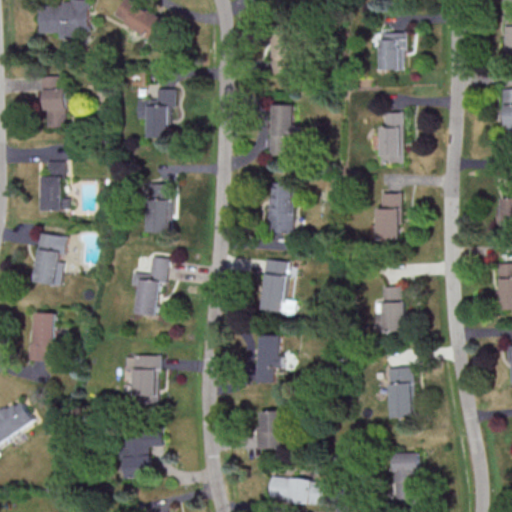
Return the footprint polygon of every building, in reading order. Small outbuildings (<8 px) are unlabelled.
[(41,1),(42,32),(61,31),(61,34),(91,34),(91,0),(41,1)] [(124,0),(116,16),(159,39),(170,19),(135,0),(124,0)] [(407,68),(407,31),(382,32),(383,69),(407,68)] [(297,71),(296,33),(275,33),(275,72),(297,71)] [(62,75),(45,75),(46,126),(69,125),(68,86),(62,87),(62,75)] [(140,99),(141,117),(150,117),(151,137),(171,136),(171,105),(178,105),(177,87),(159,88),(159,98),(140,99)] [(273,154),(289,155),(290,137),(300,137),(300,124),(296,124),(296,104),(274,103),(273,154)] [(383,162),(406,161),(405,111),(387,111),(387,124),(382,124),(383,162)] [(65,197),(66,160),(49,160),(49,175),(45,175),(44,209),(72,209),(72,197),(65,197)] [(499,226),(511,226),(511,219),(511,181),(511,176),(506,176),(506,205),(499,205),(499,226)] [(172,232),(173,183),(151,182),(149,231),(172,232)] [(296,183),(272,182),(270,230),(294,231),(296,183)] [(403,192),(384,192),(383,206),(380,206),(379,238),(403,238),(403,192)] [(37,281),(62,284),(66,254),(67,254),(70,235),(43,232),(37,281)] [(170,257),(153,256),(152,272),(135,271),(134,284),(141,284),(139,313),(160,314),(162,281),(168,282),(170,257)] [(264,310),(297,312),(298,299),(288,299),(291,260),(269,258),(264,310)] [(511,261),(502,262),(503,309),(511,308),(511,261)] [(385,286),(386,302),(379,302),(379,330),(407,330),(406,285),(385,286)] [(57,344),(58,312),(38,311),(37,342),(31,342),(31,359),(48,359),(48,344),(57,344)] [(284,334),(261,333),(259,381),(275,381),(276,366),(286,367),(286,355),(283,355),(284,334)] [(161,403),(161,354),(129,354),(129,367),(136,367),(136,403),(161,403)] [(391,367),(394,417),(416,415),(413,366),(391,367)] [(0,442),(1,444),(37,420),(23,399),(0,415),(0,442)] [(260,448),(288,447),(287,409),(264,410),(264,426),(259,426),(260,448)] [(393,452),(395,500),(420,500),(419,451),(393,452)] [(271,499),(327,503),(329,479),(273,475),(271,499)]
